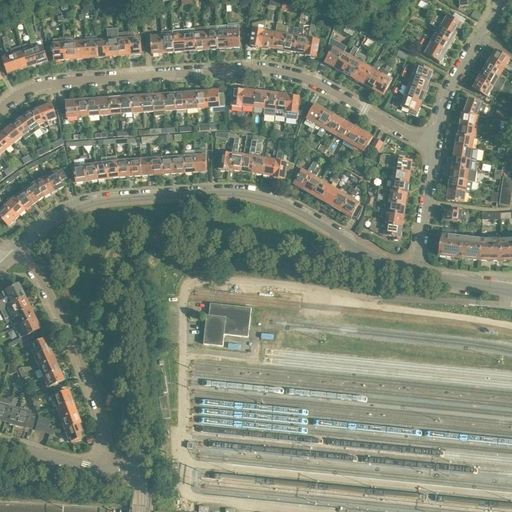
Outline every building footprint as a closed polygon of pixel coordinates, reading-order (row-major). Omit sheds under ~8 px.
[(133,0),(126,0),(128,8),(128,16),(132,16),(135,13),(134,8),(133,0)] [(159,0),(143,0),(144,8),(160,7),(159,0)] [(248,0),(239,0),(241,8),(249,7),(248,0)] [(252,0),(251,9),(257,10),(259,0),(252,0)] [(420,0),(418,5),(427,11),(433,1),(431,0),(420,0)] [(292,3),(284,1),(282,9),(290,11),(292,3)] [(291,12),(298,14),(299,7),(292,5),(291,12)] [(474,12),(470,17),(478,22),(481,16),(474,12)] [(14,26),(25,25),(22,17),(21,14),(12,17),(14,26)] [(437,22),(442,26),(457,35),(460,30),(461,30),(463,27),(462,26),(463,24),(448,16),(444,22),(439,19),(439,18),(435,15),(432,20),(437,22)] [(27,31),(29,37),(31,43),(37,65),(48,62),(41,40),(36,42),(32,26),(35,26),(33,16),(22,17),(25,25),(27,31)] [(2,22),(3,26),(4,29),(13,27),(11,19),(2,22)] [(256,47),(261,48),(264,32),(265,32),(267,20),(262,19),(260,31),(253,30),(250,46),(252,47),(253,48),(256,48),(256,47)] [(286,36),(283,52),(289,53),(290,52),(294,53),(297,37),(299,29),(300,25),(295,24),(293,37),(286,36)] [(297,37),(294,53),(300,54),(300,55),(305,56),(308,39),(302,38),(303,30),(304,25),(300,25),(299,29),(297,37)] [(454,39),(457,35),(442,26),(437,35),(451,44),(452,43),(453,43),(455,39),(454,39)] [(196,51),(207,51),(205,27),(195,28),(195,29),(195,34),(196,51)] [(217,27),(205,27),(207,51),(217,50),(216,33),(217,33),(217,27)] [(184,52),(196,51),(195,34),(195,29),(183,30),(184,52)] [(173,53),(184,52),(183,30),(172,31),(172,32),(173,53)] [(240,31),(228,32),(229,49),(241,48),(240,31)] [(162,54),(173,53),(172,32),(161,33),(161,37),(162,54)] [(228,32),(217,33),(216,33),(217,50),(219,50),(219,52),(224,51),(224,50),(229,49),(228,32)] [(275,34),(265,32),(264,32),(261,48),(262,49),(262,48),(267,49),(268,48),(272,49),(275,34)] [(420,32),(417,36),(425,41),(428,37),(420,32)] [(119,57),(131,56),(129,34),(129,33),(118,33),(118,40),(119,57)] [(129,34),(131,56),(142,55),(141,38),(134,39),(133,33),(129,34)] [(286,36),(275,34),(272,49),(278,50),(278,51),(283,52),(286,36)] [(451,45),(451,44),(437,35),(431,45),(445,54),(448,49),(449,49),(452,46),(451,45)] [(376,42),(381,45),(383,42),(384,39),(379,36),(377,39),(376,42)] [(443,58),(445,54),(431,45),(425,41),(417,36),(415,39),(420,41),(418,43),(423,46),(428,49),(425,54),(440,63),(441,62),(442,62),(444,59),(443,58)] [(17,71),(11,50),(7,37),(3,39),(5,45),(4,45),(8,57),(3,59),(8,74),(17,71)] [(76,60),(75,43),(74,37),(63,38),(65,60),(76,60)] [(152,55),(162,54),(161,37),(151,37),(152,55)] [(54,61),(65,60),(63,38),(57,39),(57,44),(53,44),(54,61)] [(320,41),(308,39),(305,56),(310,57),(311,59),(314,59),(315,58),(317,58),(320,41)] [(109,57),(119,57),(118,40),(107,41),(109,57)] [(86,59),(98,58),(97,41),(85,42),(86,59)] [(98,58),(109,57),(107,41),(97,41),(98,58)] [(76,60),(86,59),(85,42),(75,43),(76,60)] [(27,68),(37,65),(31,43),(21,47),(27,68)] [(335,69),(344,54),(333,48),(329,46),(324,55),(328,57),(325,63),(326,64),(326,65),(330,67),(330,66),(332,67),(331,68),(334,69),(335,68),(335,69)] [(17,71),(27,68),(21,47),(11,50),(17,71)] [(353,59),(356,55),(359,50),(354,47),(348,57),(353,59)] [(504,69),(505,69),(510,59),(496,50),(490,60),(504,69)] [(406,60),(408,55),(399,51),(397,57),(406,60)] [(348,57),(344,54),(335,69),(336,69),(335,71),(339,73),(340,71),(345,74),(353,59),(348,57)] [(353,59),(345,74),(349,77),(349,78),(352,80),(353,79),(354,80),(363,65),(353,59)] [(511,73),(505,69),(504,69),(490,60),(484,70),(499,79),(502,73),(511,78),(511,73)] [(372,70),(363,65),(354,80),(355,80),(355,81),(359,84),(359,82),(364,85),(372,70)] [(387,65),(382,75),(373,90),(378,93),(377,94),(381,96),(382,95),(383,96),(392,81),(387,78),(392,68),(387,65)] [(417,66),(413,77),(429,82),(433,72),(417,66)] [(373,90),(382,75),(372,70),(364,85),(368,88),(368,89),(372,91),(372,90),(373,90)] [(493,88),(499,79),(484,70),(479,79),(493,88)] [(427,87),(429,82),(413,77),(409,87),(425,93),(426,91),(427,92),(429,88),(427,87)] [(493,88),(479,79),(473,89),(487,98),(490,93),(497,97),(500,92),(493,88)] [(425,94),(425,93),(409,87),(405,97),(421,103),(423,98),(425,99),(426,94),(425,94)] [(242,108),(244,91),(240,91),(241,88),(235,88),(235,90),(233,90),(233,96),(230,95),(229,104),(232,104),(231,107),(242,108)] [(245,91),(244,91),(242,108),(243,108),(243,107),(253,108),(255,91),(245,90),(245,91)] [(208,92),(209,109),(209,114),(213,113),(213,108),(225,107),(224,94),(219,94),(219,91),(208,92)] [(255,91),(253,108),(264,110),(266,93),(255,91)] [(197,109),(209,109),(208,92),(196,93),(197,109)] [(187,110),(197,109),(196,93),(186,94),(187,110)] [(266,93),(264,110),(264,116),(275,117),(277,94),(266,93)] [(166,112),(176,111),(175,94),(165,95),(166,112)] [(176,111),(187,110),(186,94),(175,94),(176,111)] [(286,118),(286,113),(289,95),(277,94),(275,117),(286,118)] [(131,97),(133,114),(143,113),(142,97),(140,97),(140,95),(136,95),(136,97),(131,97)] [(154,112),(166,112),(165,95),(153,96),(154,112)] [(289,95),(286,113),(297,115),(298,115),(297,118),(301,118),(302,111),(303,111),(306,100),(300,99),(300,98),(289,96),(289,95)] [(143,113),(154,112),(153,96),(142,97),(143,113)] [(126,114),(133,114),(131,97),(120,98),(121,115),(122,123),(126,123),(126,114)] [(416,117),(421,103),(405,97),(403,104),(398,101),(396,105),(402,108),(401,108),(410,111),(409,114),(416,117)] [(110,115),(121,115),(120,98),(109,99),(110,115)] [(100,116),(110,115),(109,99),(99,100),(100,116)] [(464,115),(462,115),(479,117),(485,118),(486,115),(484,115),(487,107),(481,104),(470,99),(464,115)] [(82,117),(89,117),(88,100),(77,101),(78,118),(78,123),(83,123),(82,117)] [(89,117),(100,116),(99,100),(88,100),(89,117)] [(67,118),(78,118),(77,101),(66,102),(66,103),(59,103),(61,115),(67,115),(67,118)] [(307,119),(306,119),(316,125),(324,110),(315,105),(314,105),(309,102),(304,118),(307,119)] [(53,104),(41,108),(49,126),(53,125),(51,121),(57,119),(55,112),(56,112),(53,104)] [(45,128),(49,126),(41,108),(31,112),(30,112),(31,113),(35,120),(38,126),(39,126),(44,124),(45,128)] [(334,116),(324,110),(316,125),(321,128),(315,139),(319,141),(326,131),(326,130),(334,116)] [(497,116),(495,120),(511,123),(511,120),(511,116),(510,115),(499,110),(496,115),(497,116)] [(30,112),(22,118),(33,135),(41,130),(39,126),(38,126),(35,120),(31,113),(30,112)] [(239,132),(243,132),(250,134),(251,130),(244,129),(246,118),(246,113),(242,112),(241,118),(239,132)] [(477,129),(479,117),(462,115),(460,126),(477,129)] [(344,121),(334,116),(326,130),(326,131),(335,136),(344,121)] [(33,135),(22,118),(15,123),(13,124),(23,137),(25,140),(33,135)] [(353,127),(344,121),(335,136),(345,141),(353,127)] [(15,144),(23,137),(13,124),(5,131),(15,144)] [(475,139),(477,129),(460,126),(459,136),(475,139)] [(352,151),(354,147),(363,132),(353,127),(345,141),(342,145),(352,151)] [(0,143),(6,151),(15,144),(5,131),(0,135),(0,143)] [(373,138),(363,132),(354,147),(365,152),(373,138)] [(457,136),(455,147),(472,149),(474,139),(475,140),(475,139),(459,136),(457,136)] [(507,137),(500,136),(495,136),(494,142),(506,144),(507,137)] [(232,155),(231,155),(229,172),(230,172),(230,170),(241,172),(243,155),(237,154),(240,139),(235,138),(232,155)] [(55,143),(58,148),(64,145),(63,139),(55,143)] [(383,144),(382,143),(376,139),(371,148),(378,153),(383,144)] [(256,151),(257,143),(257,142),(252,141),(250,147),(249,156),(243,155),(241,172),(252,174),(255,157),(256,151)] [(278,151),(277,156),(276,161),(274,179),(279,179),(279,180),(282,181),(283,180),(285,180),(285,175),(291,176),(293,164),(281,162),(285,142),(280,141),(278,151)] [(314,149),(317,144),(311,141),(308,147),(314,149)] [(317,150),(325,155),(328,150),(320,145),(317,150)] [(472,150),(472,149),(455,147),(454,157),(471,160),(471,161),(477,162),(478,150),(472,150)] [(334,150),(329,157),(334,160),(338,153),(334,150)] [(186,174),(196,173),(195,156),(195,151),(184,152),(184,157),(186,174)] [(175,174),(186,174),(184,157),(178,158),(177,152),(173,152),(174,158),(175,174)] [(224,171),(229,172),(231,155),(221,153),(218,170),(220,170),(221,171),(224,172),(224,171)] [(38,161),(40,164),(45,162),(46,163),(52,160),(49,155),(38,161)] [(195,156),(196,173),(207,172),(207,156),(195,156)] [(343,160),(336,156),(333,161),(340,165),(343,160)] [(396,156),(394,170),(411,173),(412,161),(402,160),(403,157),(396,156)] [(119,178),(117,162),(117,157),(106,158),(106,163),(108,179),(119,178)] [(265,159),(255,157),(252,174),(263,176),(265,159)] [(469,171),(471,161),(471,160),(454,157),(452,169),(469,171)] [(164,175),(175,174),(174,158),(163,159),(164,175)] [(74,184),(87,182),(85,166),(84,159),(79,159),(80,167),(72,168),(74,184)] [(141,176),(152,176),(151,159),(140,160),(141,176)] [(152,176),(164,175),(163,159),(151,159),(152,176)] [(276,161),(265,159),(263,176),(273,177),(273,179),(274,179),(276,161)] [(130,177),(141,176),(140,160),(129,161),(130,177)] [(36,167),(40,164),(38,161),(26,167),(28,171),(36,167)] [(120,178),(130,177),(129,161),(119,161),(117,162),(119,178),(120,178)] [(98,181),(108,179),(106,163),(95,165),(98,181)] [(87,182),(98,181),(95,165),(85,166),(87,182)] [(304,191),(312,176),(314,172),(310,170),(311,168),(310,168),(307,173),(302,170),(293,185),(304,191)] [(314,172),(312,176),(304,191),(313,196),(322,181),(315,178),(320,170),(316,168),(314,172)] [(47,177),(55,192),(65,187),(62,181),(67,178),(63,169),(57,172),(47,177)] [(467,182),(469,171),(452,169),(450,179),(467,182)] [(409,184),(411,173),(394,170),(392,181),(409,184)] [(11,177),(3,183),(6,187),(12,182),(17,179),(14,175),(11,177)] [(45,198),(55,192),(47,177),(36,183),(44,198),(45,198)] [(473,183),(467,182),(450,179),(449,191),(466,193),(471,194),(473,183)] [(313,196),(323,202),(331,187),(322,181),(313,196)] [(407,195),(409,184),(392,181),(390,192),(407,195)] [(35,205),(44,198),(36,183),(25,190),(35,205)] [(333,183),(331,187),(323,202),(333,208),(341,193),(334,189),(337,185),(333,183)] [(406,205),(407,195),(390,192),(386,191),(381,190),(379,189),(378,195),(383,196),(384,196),(383,202),(389,203),(406,205)] [(26,211),(35,205),(25,190),(15,197),(15,198),(26,211)] [(464,204),(466,193),(449,191),(447,201),(464,204)] [(333,208),(342,213),(350,198),(341,193),(333,208)] [(352,194),(350,198),(342,213),(351,219),(352,217),(358,221),(361,215),(363,206),(360,204),(354,200),(356,197),(356,196),(352,194)] [(17,219),(26,211),(15,198),(5,207),(17,219)] [(387,214),(404,216),(406,205),(389,203),(388,210),(378,208),(378,213),(383,213),(387,214)] [(9,227),(17,219),(5,207),(0,211),(0,220),(1,222),(3,221),(9,227)] [(444,222),(463,224),(467,224),(467,219),(461,218),(462,213),(461,213),(462,211),(453,210),(453,212),(446,211),(444,222)] [(402,227),(404,216),(387,214),(386,224),(402,227)] [(400,241),(402,227),(386,224),(386,225),(383,224),(374,222),(371,230),(384,236),(394,238),(393,240),(400,241)] [(355,232),(357,233),(360,235),(363,229),(358,226),(355,232)] [(439,256),(460,259),(462,239),(455,238),(456,231),(443,229),(439,256)] [(460,259),(480,261),(481,241),(479,240),(470,240),(462,239),(460,259)] [(503,261),(511,260),(511,240),(501,241),(501,261),(503,261)] [(484,241),(481,241),(480,261),(501,261),(501,241),(498,241),(491,241),(484,241)] [(8,306),(24,298),(23,297),(24,296),(19,286),(18,287),(17,285),(0,293),(0,310),(8,306)] [(26,302),(24,298),(8,306),(0,310),(0,311),(4,320),(9,318),(13,316),(29,309),(28,307),(29,306),(27,302),(26,302)] [(251,309),(210,304),(209,316),(206,316),(203,345),(223,347),(224,335),(248,338),(251,309)] [(31,313),(29,309),(13,316),(18,326),(35,318),(33,313),(31,313)] [(35,318),(18,326),(13,328),(16,334),(17,334),(19,339),(21,342),(22,343),(30,339),(28,335),(39,329),(37,325),(38,323),(35,318)] [(30,350),(33,356),(50,349),(47,344),(46,343),(44,338),(26,346),(28,351),(30,350)] [(52,354),(50,349),(33,356),(38,367),(54,360),(52,356),(52,354)] [(38,367),(43,377),(60,370),(57,365),(56,364),(54,360),(38,367)] [(16,372),(13,366),(8,365),(6,374),(11,375),(11,374),(12,372),(16,372)] [(62,375),(60,370),(43,377),(46,383),(44,384),(46,389),(63,381),(61,376),(62,375)] [(22,388),(19,380),(17,376),(13,390),(21,393),(22,388)] [(158,394),(167,393),(165,376),(156,377),(158,394)] [(55,407),(73,401),(71,396),(69,396),(67,391),(49,397),(51,402),(53,401),(55,407)] [(0,397),(0,421),(4,422),(11,399),(7,398),(6,400),(0,397)] [(162,420),(170,418),(167,397),(159,398),(162,420)] [(17,400),(11,399),(4,422),(9,424),(9,425),(14,426),(19,409),(14,408),(17,400)] [(75,407),(73,401),(55,407),(60,419),(76,413),(74,409),(75,407)] [(19,409),(14,426),(20,428),(21,427),(26,429),(30,413),(19,409)] [(31,413),(30,413),(26,429),(26,428),(32,430),(35,419),(34,418),(35,415),(30,414),(31,413)] [(76,413),(60,419),(64,429),(79,424),(79,423),(76,413)] [(43,421),(38,420),(35,430),(40,432),(43,421)] [(49,423),(43,421),(40,432),(46,434),(48,428),(49,423)] [(81,432),(79,424),(64,429),(64,430),(62,431),(64,438),(66,437),(67,440),(69,440),(70,442),(74,441),(75,442),(81,440),(80,439),(82,438),(79,432),(81,432)]
